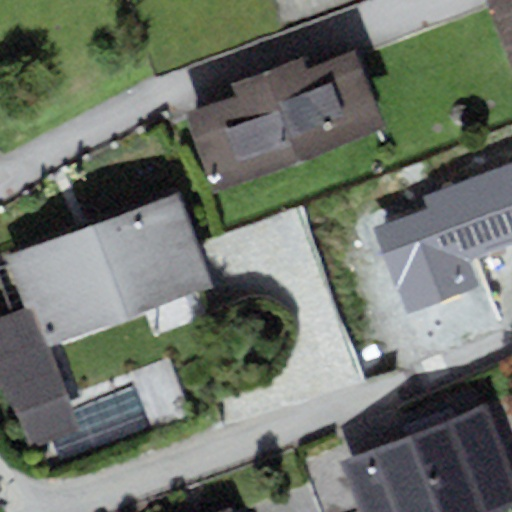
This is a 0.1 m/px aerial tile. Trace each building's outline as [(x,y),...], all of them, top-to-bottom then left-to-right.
[(353,58),(192,126),(218,188),(379,119),(353,58)] [(511,171),(435,196),(460,273),(511,256),(511,171)] [(188,193),(16,256),(51,350),(222,287),(188,193)] [(511,455),(488,396),(337,457),(359,511),(467,511),(511,494),(511,455)] [(244,511),(241,502),(213,511),(244,511)]
